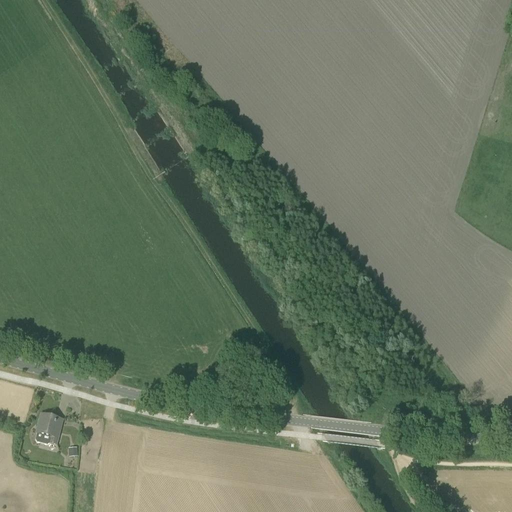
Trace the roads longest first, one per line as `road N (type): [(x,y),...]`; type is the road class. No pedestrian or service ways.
road 1 (tertiary): [(0,358),(195,407),(307,422)]
road 2 (tertiary): [(375,430),(459,438),(511,427)]
road 3 (track): [(390,449),(405,460),(511,465)]
